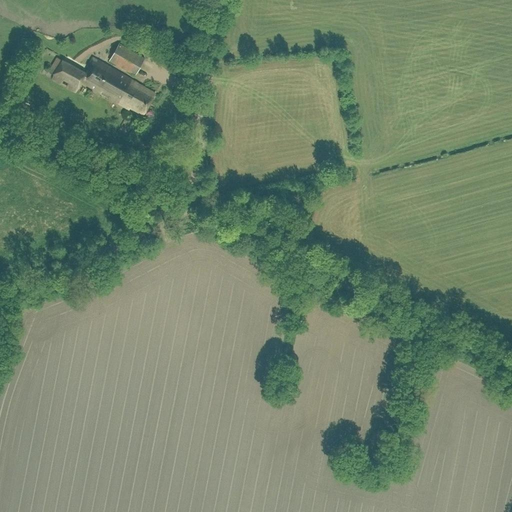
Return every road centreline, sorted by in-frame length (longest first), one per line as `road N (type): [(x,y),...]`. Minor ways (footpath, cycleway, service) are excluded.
road 1 (track): [(0,293),(164,225),(188,200),(214,0)]
road 2 (track): [(188,200),(511,362)]
